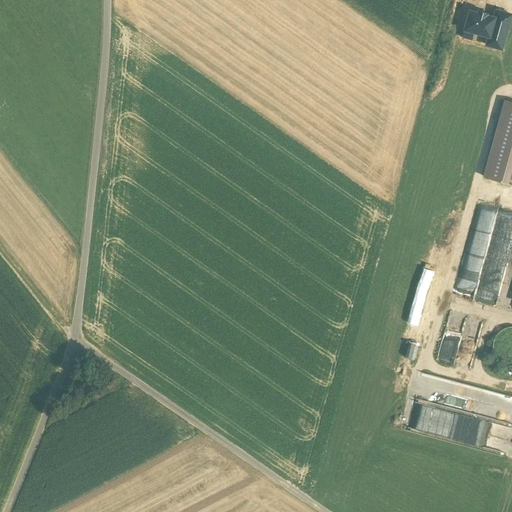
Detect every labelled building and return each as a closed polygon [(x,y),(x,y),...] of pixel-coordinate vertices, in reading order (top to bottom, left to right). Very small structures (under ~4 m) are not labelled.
[(490,37),(496,17),(494,17),(487,15),(487,13),(477,11),(477,12),(470,10),(464,30),(488,37),(490,37)] [(486,45),(502,50),(511,14),(496,10),(494,17),(496,17),(490,37),(488,37),(486,45)] [(485,178),(505,183),(511,156),(511,101),(507,100),(485,178)] [(401,365),(411,367),(433,288),(423,285),(401,365)] [(452,320),(463,324),(466,316),(455,311),(452,320)] [(511,326),(505,328),(498,333),(494,339),(492,347),(494,355),(498,361),(505,365),(511,366),(511,326)] [(438,360),(453,365),(461,338),(446,334),(438,360)] [(414,401),(408,430),(476,443),(481,414),(414,401)] [(502,443),(499,450),(505,453),(509,447),(502,443)]
